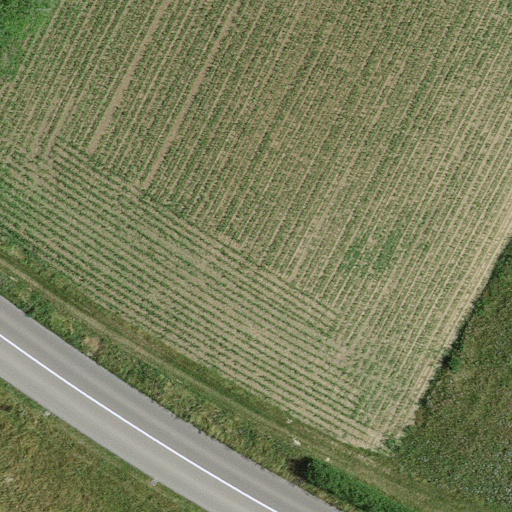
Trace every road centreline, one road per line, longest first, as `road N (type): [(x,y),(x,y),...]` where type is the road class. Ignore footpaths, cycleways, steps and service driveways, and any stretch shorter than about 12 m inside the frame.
road 1 (track): [(511,498),(404,459),(163,337),(0,234)]
road 2 (tertiary): [(0,332),(278,511)]
